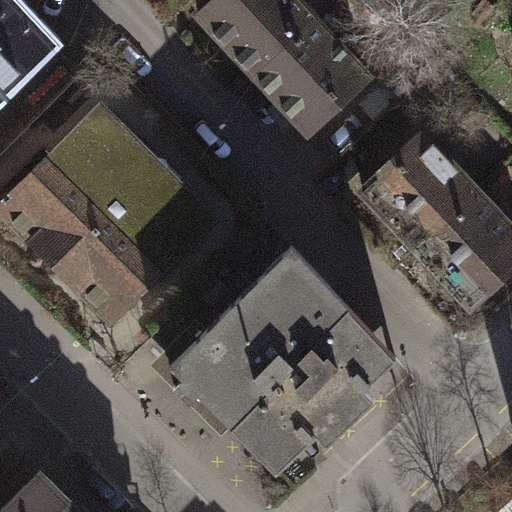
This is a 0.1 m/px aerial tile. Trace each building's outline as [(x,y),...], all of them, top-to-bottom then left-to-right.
[(0,0),(0,100),(58,45),(15,0),(0,0)] [(252,71),(313,15),(299,0),(215,0),(200,14),(252,71)] [(306,131),(368,75),(313,15),(252,71),(306,131)] [(209,217),(96,105),(0,200),(0,209),(109,318),(209,217)] [(416,247),(474,190),(419,134),(361,191),(416,247)] [(472,303),(511,263),(511,228),(474,190),(416,247),(472,303)] [(230,305),(288,365),(348,308),(289,247),(230,305)] [(170,362),(229,423),(288,365),(230,305),(170,362)] [(288,365),(229,423),(276,471),(323,425),(332,433),(366,401),(358,392),(395,356),(348,308),(288,365)] [(75,511),(36,471),(0,507),(0,511),(75,511)] [(511,511),(511,495),(493,511),(511,511)]
